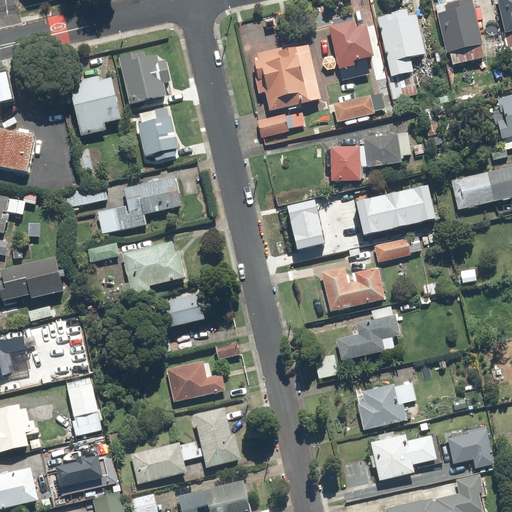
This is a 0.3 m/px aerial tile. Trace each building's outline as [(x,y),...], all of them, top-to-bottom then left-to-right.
[(485,59),(470,0),(466,0),(443,6),(445,12),(435,14),(445,57),(449,57),(451,67),(485,59)] [(511,0),(494,0),(511,69),(511,0)] [(426,57),(417,16),(409,18),(407,12),(376,19),(390,81),(415,75),(411,61),(426,57)] [(354,20),(326,27),(338,72),(355,68),(354,63),(374,58),(367,28),(357,31),(354,20)] [(321,102),(307,43),(248,58),(258,98),(264,97),(269,115),(321,102)] [(158,56),(121,63),(130,110),(167,103),(158,56)] [(67,84),(80,139),(106,133),(105,127),(121,123),(111,80),(101,83),(99,76),(67,84)] [(0,111),(10,109),(5,84),(0,85),(0,111)] [(511,96),(496,100),(499,115),(493,117),(495,125),(498,125),(502,142),(511,139),(511,96)] [(175,112),(140,116),(146,161),(181,157),(175,112)] [(287,117),(257,122),(260,138),(290,133),(287,117)] [(364,146),(365,169),(372,169),(372,166),(404,165),(404,158),(410,158),(409,136),(364,138),(364,146)] [(0,138),(0,174),(30,179),(35,143),(0,138)] [(511,144),(490,150),(492,162),(508,158),(507,151),(511,149),(511,144)] [(365,169),(364,146),(329,148),(330,185),(361,184),(360,169),(365,169)] [(511,168),(450,184),(457,213),(511,200),(511,168)] [(97,214),(101,236),(148,226),(146,217),(181,210),(175,179),(122,190),(126,209),(97,214)] [(357,203),(365,235),(436,217),(428,185),(357,203)] [(57,196),(62,222),(95,215),(93,206),(108,203),(105,186),(57,196)] [(0,234),(3,235),(5,224),(8,225),(10,216),(23,218),(26,204),(35,206),(38,192),(25,190),(23,201),(0,196),(0,234)] [(288,207),(298,249),(325,242),(314,201),(288,207)] [(41,225),(28,224),(27,239),(40,240),(41,225)] [(418,235),(372,247),(377,265),(423,254),(418,235)] [(0,241),(0,255),(6,257),(8,244),(0,241)] [(117,244),(88,252),(92,264),(120,257),(117,244)] [(149,288),(186,281),(180,253),(175,254),(173,244),(122,255),(128,284),(120,286),(124,303),(151,297),(149,288)] [(30,245),(13,245),(13,260),(29,260),(30,245)] [(55,258),(0,272),(0,322),(3,321),(0,310),(0,304),(29,297),(30,301),(63,293),(60,281),(67,279),(65,272),(59,273),(55,258)] [(344,269),(320,275),(330,315),(386,302),(379,268),(354,274),(356,283),(348,285),(344,269)] [(439,282),(421,287),(424,299),(443,294),(439,282)] [(511,283),(497,288),(502,304),(511,300),(511,283)] [(163,334),(205,321),(197,294),(154,307),(163,334)] [(27,314),(30,324),(52,317),(49,307),(27,314)] [(335,340),(340,363),(394,350),(392,340),(400,338),(393,307),(370,312),(372,321),(355,325),(358,335),(335,340)] [(26,353),(23,337),(0,341),(0,379),(11,377),(9,367),(12,367),(10,356),(26,353)] [(213,349),(217,362),(241,355),(237,342),(213,349)] [(12,367),(17,387),(43,382),(38,361),(12,367)] [(208,378),(204,361),(164,369),(172,404),(225,392),(222,375),(208,378)] [(314,367),(318,383),(339,377),(335,362),(314,367)] [(90,381),(65,387),(74,423),(71,424),(75,439),(102,433),(90,381)] [(357,405),(363,433),(410,423),(406,406),(416,404),(411,383),(361,394),(363,404),(357,405)] [(0,454),(28,448),(26,437),(39,434),(38,428),(34,429),(33,421),(29,422),(26,410),(20,412),(19,407),(0,411),(0,454)] [(231,439),(224,410),(193,417),(207,470),(242,461),(236,438),(231,439)] [(449,438),(454,463),(474,458),(476,468),(495,464),(487,427),(470,430),(471,434),(449,438)] [(432,466),(441,464),(435,437),(406,443),(405,438),(395,440),(393,434),(376,438),(378,443),(369,445),(372,457),(368,457),(371,471),(375,471),(378,483),(413,475),(412,467),(431,462),(432,466)] [(201,459),(198,441),(129,456),(136,486),(186,475),(183,463),(201,459)] [(54,469),(60,498),(118,484),(112,455),(86,461),(85,459),(75,461),(75,464),(54,469)] [(0,511),(38,502),(30,470),(9,475),(8,472),(0,474),(0,511)] [(484,511),(481,499),(487,497),(482,475),(455,481),(459,495),(386,511),(484,511)] [(250,511),(244,483),(177,499),(179,511),(250,511)] [(123,511),(119,494),(91,500),(93,511),(123,511)] [(157,511),(154,495),(129,501),(131,511),(157,511)]
